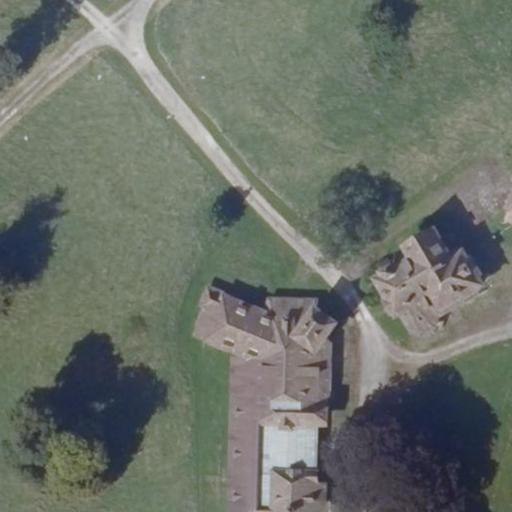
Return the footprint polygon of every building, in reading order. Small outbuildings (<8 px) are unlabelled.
[(462,308),(458,300),(506,277),(490,247),(487,249),(482,241),(475,244),(467,229),(441,242),(445,252),(421,264),(406,271),(422,305),(428,303),(437,320),(447,324),(460,316),(462,308)] [(414,251),(421,264),(445,252),(441,242),(439,239),(414,251)] [(320,511),(323,352),(335,335),(320,325),(315,332),(278,330),(268,325),(231,311),(232,308),(213,300),(207,316),(225,323),(214,348),(238,358),(246,361),(240,511),(320,511)] [(273,311),(268,325),(278,330),(315,332),(320,325),(315,315),(273,311)] [(197,339),(214,348),(225,323),(207,316),(197,339)] [(240,511),(246,361),(238,358),(230,511),(240,511)]
